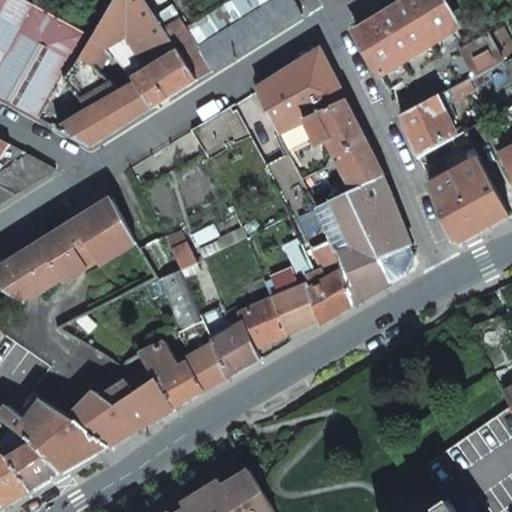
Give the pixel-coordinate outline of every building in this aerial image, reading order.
[(93,38),(23,0),(0,0),(0,95),(43,120),(66,83),(92,39),(93,38)] [(23,0),(93,38),(109,9),(114,0),(23,0)] [(128,36),(142,0),(114,0),(109,9),(127,35),(128,36)] [(196,43),(180,18),(165,27),(157,15),(147,0),(142,0),(128,36),(148,69),(177,51),(197,81),(213,71),(198,47),(196,43)] [(213,71),(302,14),(294,0),(273,0),(198,47),(213,71)] [(435,98),(446,92),(469,79),(486,70),(511,55),(511,45),(502,27),(463,47),(451,28),(455,25),(442,0),(402,0),(355,30),(389,89),(403,81),(417,108),(435,98)] [(165,27),(180,18),(172,5),(157,15),(165,27)] [(92,39),(107,48),(127,35),(109,9),(93,38),(92,39)] [(135,77),(148,69),(128,36),(127,35),(107,48),(123,64),(135,77)] [(92,39),(66,83),(92,110),(60,130),(92,147),(154,108),(135,77),(123,64),(107,48),(92,39)] [(318,112),(345,98),(321,50),(257,90),(287,153),(288,154),(307,145),(315,142),(318,147),(325,144),(332,141),(318,112)] [(177,51),(148,69),(135,77),(154,108),(197,81),(177,51)] [(469,79),(446,92),(452,102),(474,89),(469,79)] [(355,186),(381,173),(345,98),(318,112),(332,141),(355,186)] [(435,98),(417,108),(413,110),(403,116),(418,155),(455,135),(455,134),(435,98)] [(0,171),(0,204),(55,170),(0,139),(0,170),(1,171),(0,171)] [(467,156),(470,162),(480,157),(475,147),(468,151),(467,156)] [(511,174),(511,152),(503,157),(511,174)] [(287,153),(262,165),(282,206),(307,194),(288,154),(287,153)] [(509,215),(497,191),(480,157),(470,162),(451,172),(448,167),(433,175),(436,182),(430,184),(452,238),(462,243),(509,215)] [(430,169),(425,171),(430,184),(436,182),(433,175),(430,169)] [(410,239),(398,207),(381,173),(355,186),(313,206),(330,241),(334,252),(337,251),(354,304),(407,275),(408,271),(412,263),(416,258),(410,239)] [(102,264),(138,241),(113,198),(68,227),(74,235),(19,271),(13,262),(0,270),(0,288),(5,291),(10,295),(19,301),(25,304),(63,279),(65,282),(100,260),(102,264)] [(19,271),(74,235),(68,227),(13,262),(19,271)] [(182,268),(174,251),(166,237),(143,249),(153,267),(160,278),(156,279),(177,332),(204,322),(201,314),(192,292),(187,279),(182,268)] [(334,252),(330,241),(314,248),(322,269),(326,267),(331,278),(320,284),(309,290),(321,320),(322,323),(354,304),(337,251),(334,252)] [(199,262),(189,244),(174,251),(182,268),(187,279),(201,272),(198,264),(200,263),(199,262)] [(321,320),(309,290),(307,284),(300,287),(294,274),(277,280),(273,285),(278,297),(272,300),(287,335),(321,320)] [(19,301),(10,295),(0,312),(0,330),(1,332),(19,301)] [(287,335),(272,300),(237,315),(235,309),(225,314),(231,330),(244,325),(254,349),(287,335)] [(225,314),(222,305),(201,314),(204,322),(211,338),(213,337),(229,378),(259,361),(254,349),(244,325),(231,330),(225,314)] [(213,337),(211,338),(204,322),(177,332),(193,357),(180,365),(165,343),(141,354),(142,356),(149,367),(175,409),(229,378),(213,337)] [(108,448),(71,419),(52,406),(44,401),(29,421),(9,406),(0,395),(0,333),(1,332),(0,330),(0,415),(10,423),(37,445),(62,474),(108,448)] [(71,419),(108,448),(175,409),(149,367),(106,399),(97,393),(71,419)] [(511,511),(511,409),(510,406),(424,466),(449,503),(435,511),(511,511)] [(8,461),(33,491),(62,474),(37,445),(8,461)] [(2,454),(0,452),(0,500),(6,507),(33,491),(8,461),(2,454)] [(275,511),(251,472),(221,490),(217,484),(203,492),(207,498),(184,511),(275,511)]
